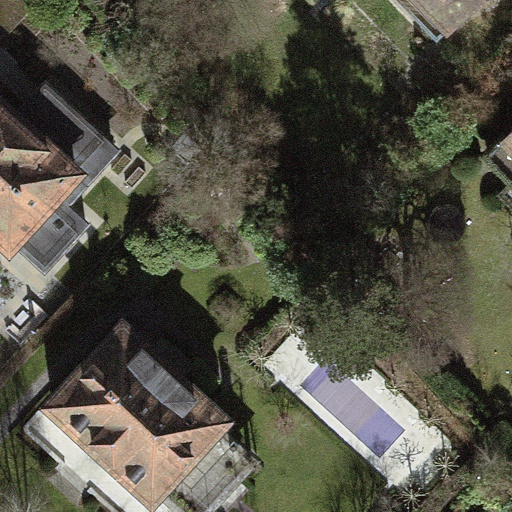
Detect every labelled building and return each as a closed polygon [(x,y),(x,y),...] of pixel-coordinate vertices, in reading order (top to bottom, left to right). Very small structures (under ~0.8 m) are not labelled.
[(0,0),(0,10),(9,20),(28,0),(0,0)] [(422,0),(444,23),(467,0),(422,0)] [(57,95),(28,127),(75,171),(83,178),(113,147),(57,95)] [(0,101),(0,238),(7,245),(75,171),(28,127),(0,101)] [(511,129),(488,153),(511,177),(511,129)] [(122,325),(51,402),(152,495),(223,419),(122,325)]
